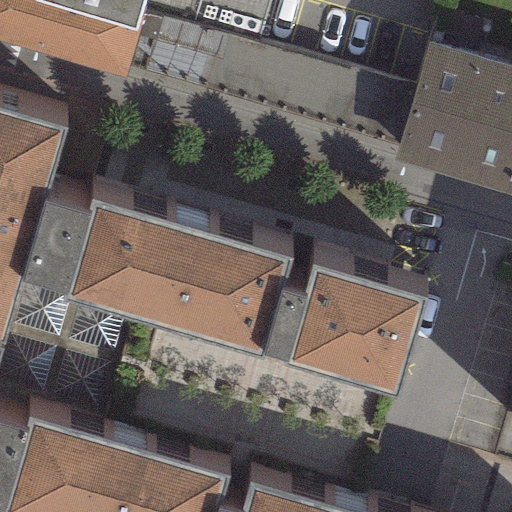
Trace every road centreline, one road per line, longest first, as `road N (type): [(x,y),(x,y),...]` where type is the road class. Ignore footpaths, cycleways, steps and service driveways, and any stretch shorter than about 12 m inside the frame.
road 1 (residential): [(511,206),(0,64)]
road 2 (unknown): [(464,193),(411,432),(422,451),(511,479)]
